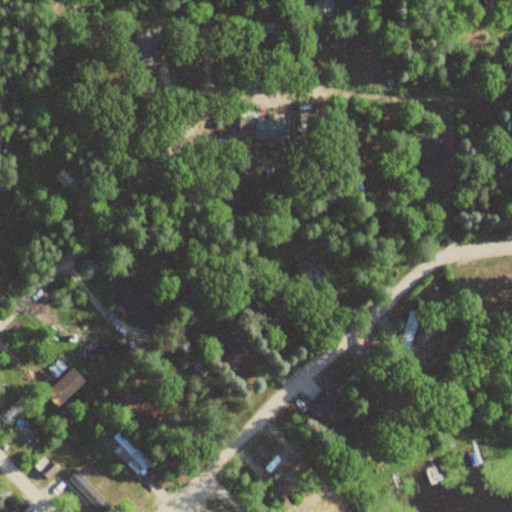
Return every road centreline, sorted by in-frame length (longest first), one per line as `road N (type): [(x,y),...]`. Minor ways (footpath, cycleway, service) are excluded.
road 1 (residential): [(0,456),(61,260),(202,110),(212,52),(204,0)]
road 2 (residential): [(511,247),(469,250),(409,279),(163,511)]
